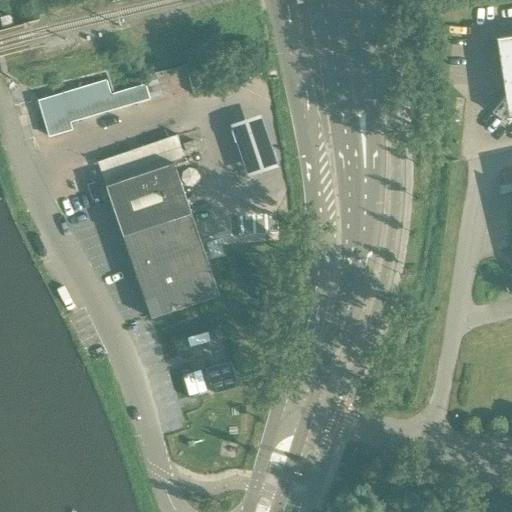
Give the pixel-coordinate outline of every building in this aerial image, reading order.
[(9,15),(0,16),(0,21),(1,28),(12,25),(9,15)] [(491,113),(507,124),(511,118),(511,117),(511,35),(494,39),(502,96),(491,113)] [(105,79),(36,99),(43,122),(47,136),(70,129),(68,122),(149,98),(147,91),(144,83),(139,85),(110,93),(105,79)] [(239,120),(228,124),(246,177),(269,170),(269,169),(277,167),(259,114),(252,116),(239,120)] [(185,158),(176,134),(95,162),(103,186),(172,162),(185,158)] [(182,144),(185,152),(196,148),(193,141),(182,144)] [(120,236),(148,318),(217,295),(198,240),(189,213),(172,162),(103,186),(120,236)] [(215,241),(206,244),(210,255),(219,252),(215,241)] [(207,331),(184,338),(184,340),(186,347),(210,341),(207,331)] [(218,366),(205,369),(212,392),(237,385),(231,362),(218,366)] [(193,373),(183,376),(189,396),(198,394),(193,373)]
